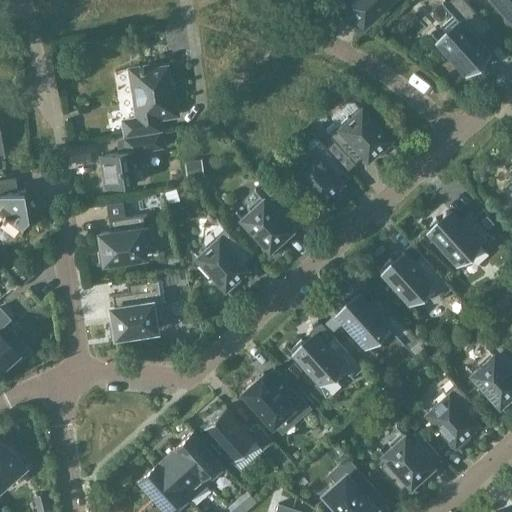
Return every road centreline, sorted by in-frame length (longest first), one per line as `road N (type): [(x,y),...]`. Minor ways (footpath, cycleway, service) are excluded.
road 1 (residential): [(511,87),(180,380),(79,371)]
road 2 (residential): [(79,371),(63,263),(67,218)]
road 3 (residential): [(73,511),(60,428),(64,389)]
